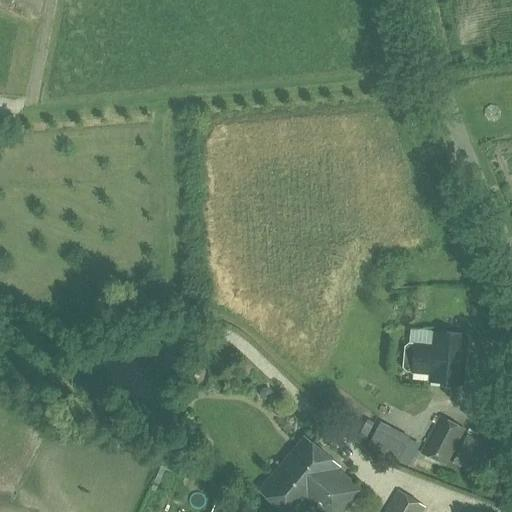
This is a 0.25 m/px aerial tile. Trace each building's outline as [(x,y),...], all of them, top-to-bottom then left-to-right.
[(463,386),(468,336),(433,333),(432,344),(414,342),(414,343),(409,343),(404,346),(402,367),(406,372),(411,372),(411,374),(429,375),(428,382),(463,386)] [(447,467),(465,429),(440,416),(421,454),(447,467)] [(160,417),(156,429),(173,435),(177,423),(160,417)] [(398,461),(410,437),(380,422),(368,446),(398,461)] [(316,511),(344,511),(362,490),(338,470),(340,467),(304,437),(259,491),(284,511),(301,511),(308,504),(316,511)] [(474,475),(485,453),(463,442),(452,464),(474,475)] [(423,511),(427,508),(398,489),(383,511),(423,511)]
